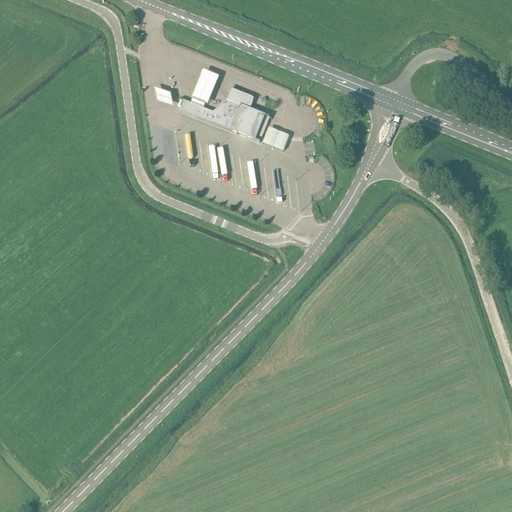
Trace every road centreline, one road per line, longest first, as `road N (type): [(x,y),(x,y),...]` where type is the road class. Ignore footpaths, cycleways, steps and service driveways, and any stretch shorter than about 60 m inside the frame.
road 1 (unclassified): [(325,237),(304,228),(264,240),(146,187),(117,28),(104,12),(75,0)]
road 2 (tertiary): [(62,511),(325,237)]
road 3 (secondary): [(395,105),(135,0)]
road 4 (unclassified): [(511,375),(458,222),(371,160)]
road 5 (unclassified): [(511,106),(458,60),(437,53),(419,57),(405,74),(395,105)]
road 6 (secondary): [(511,152),(395,105)]
